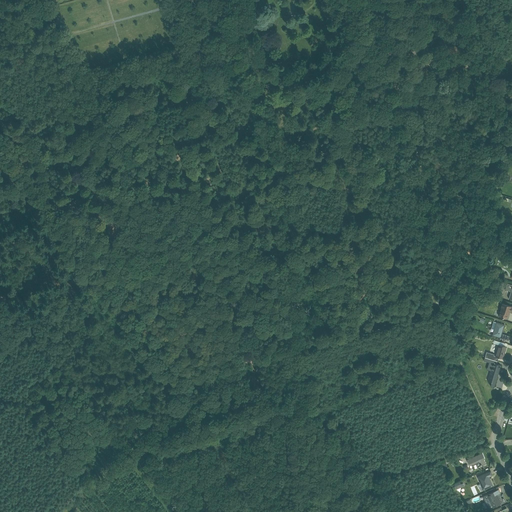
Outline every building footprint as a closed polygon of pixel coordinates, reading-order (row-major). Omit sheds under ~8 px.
[(486,200),(487,193),(478,192),(477,199),(486,200)] [(472,268),(475,260),(468,258),(466,266),(472,268)] [(511,313),(511,306),(502,304),(501,308),(502,309),(500,313),(501,313),(499,317),(506,320),(508,315),(509,315),(510,312),(510,313),(511,313)] [(492,336),(508,341),(510,337),(502,334),(505,325),(493,322),(491,329),(494,330),(492,336)] [(498,362),(499,358),(503,359),(506,348),(498,346),(495,357),(494,356),(494,355),(486,353),(485,358),(492,360),(498,362)] [(488,382),(495,384),(501,366),(497,365),(498,362),(492,360),(491,363),(493,364),(488,382)] [(485,459),(482,453),(467,460),(470,466),(471,465),(472,467),(476,465),(477,468),(486,464),(484,459),(485,459)] [(492,476),(491,472),(477,478),(481,487),(479,488),(481,492),(493,487),(489,478),(492,476)] [(483,497),(488,510),(501,505),(497,495),(500,494),(498,491),(483,497)]
